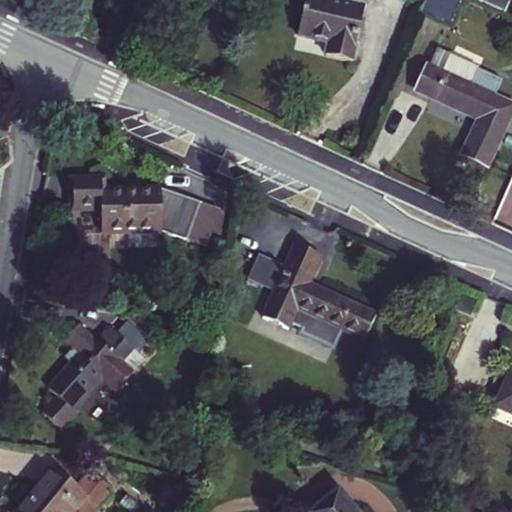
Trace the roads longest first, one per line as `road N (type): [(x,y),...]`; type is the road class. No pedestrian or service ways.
road 1 (residential): [(52,62),(273,156),(397,227),(511,270)]
road 2 (residential): [(0,286),(24,137),(52,62)]
